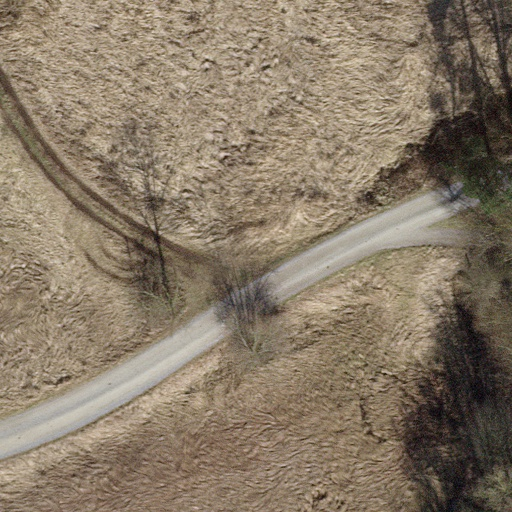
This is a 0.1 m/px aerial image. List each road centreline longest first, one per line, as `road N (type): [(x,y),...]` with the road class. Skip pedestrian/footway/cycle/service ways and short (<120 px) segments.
road 1 (track): [(408,215),(292,266),(112,392),(0,436)]
road 2 (track): [(265,285),(91,199),(0,83)]
